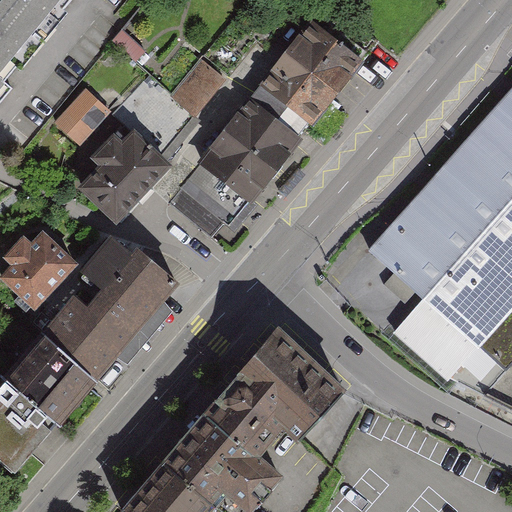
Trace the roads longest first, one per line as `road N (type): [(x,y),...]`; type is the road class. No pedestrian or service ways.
road 1 (motorway): [(0,182),(365,0)]
road 2 (secondary): [(266,277),(505,0)]
road 3 (residential): [(511,451),(376,377),(266,277)]
road 4 (residential): [(246,299),(151,227),(106,225),(0,170)]
road 5 (secondary): [(58,511),(246,299)]
